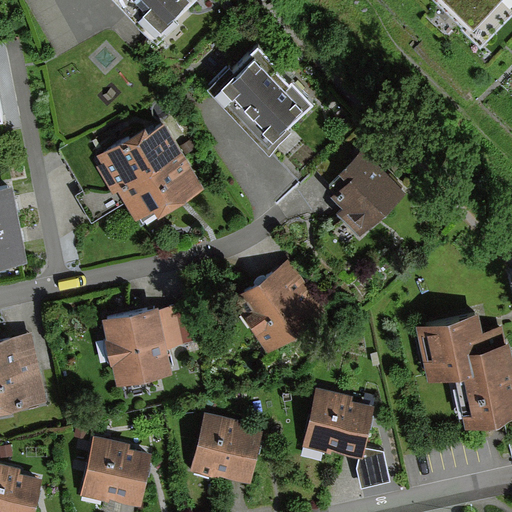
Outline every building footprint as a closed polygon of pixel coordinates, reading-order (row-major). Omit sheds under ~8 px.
[(207,0),(133,0),(170,37),(207,0)] [(511,4),(511,0),(462,0),(492,27),(511,4)] [(212,92),(249,126),(293,77),(257,44),(212,92)] [(322,103),(293,77),(249,126),(278,152),(322,103)] [(125,188),(188,155),(169,119),(103,154),(59,149),(82,190),(125,188)] [(406,192),(364,150),(331,184),(339,192),(332,199),(343,209),(338,215),(361,238),(406,192)] [(125,188),(82,190),(98,220),(134,202),(145,224),(207,192),(188,155),(125,188)] [(0,223),(29,218),(22,180),(0,184),(0,223)] [(29,218),(0,223),(0,264),(36,258),(29,218)] [(322,306),(286,256),(232,295),(268,345),(322,306)] [(193,300),(108,314),(119,378),(177,369),(173,345),(200,341),(193,300)] [(484,310),(426,322),(437,375),(468,369),(478,416),(511,408),(511,336),(490,341),(484,310)] [(32,332),(0,338),(0,411),(46,402),(32,332)] [(383,402),(321,387),(309,434),(371,450),(383,402)] [(271,427),(212,411),(199,461),(258,476),(271,427)] [(161,449),(102,435),(90,487),(149,501),(161,449)] [(20,469),(0,464),(0,511),(35,511),(43,480),(19,475),(20,469)]
